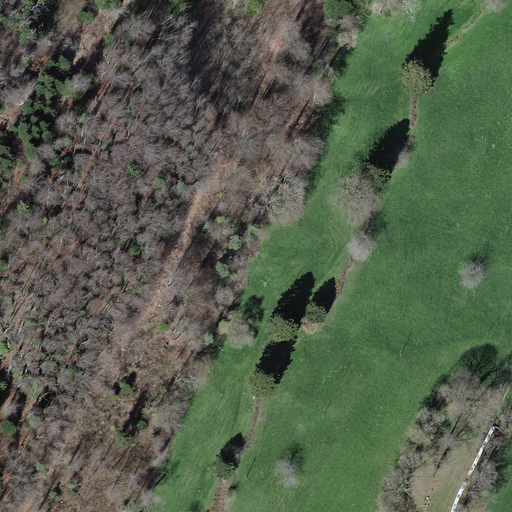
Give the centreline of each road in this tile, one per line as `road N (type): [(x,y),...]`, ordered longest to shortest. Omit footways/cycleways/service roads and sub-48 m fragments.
road 1 (track): [(226,0),(206,62),(218,153),(213,172),(156,293),(20,511)]
road 2 (track): [(444,511),(511,383)]
